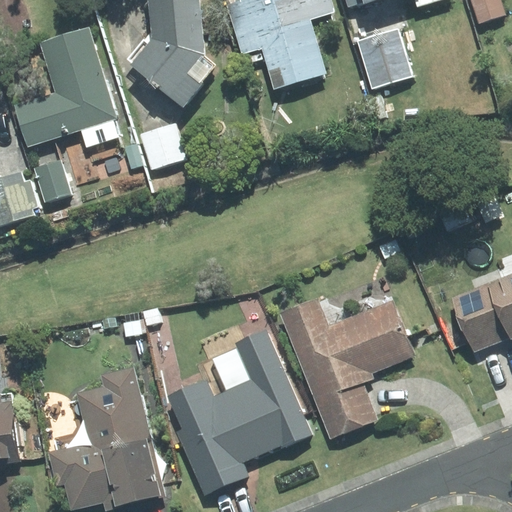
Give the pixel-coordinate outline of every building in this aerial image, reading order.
[(205,56),(199,0),(148,0),(151,33),(129,60),(182,104),(215,65),(205,56)] [(263,47),(248,0),(240,0),(227,4),(242,54),(263,47)] [(248,0),(263,47),(275,88),(326,73),(310,19),(335,12),(331,0),(248,0)] [(415,0),(417,6),(437,0),(344,0),(347,9),(375,0),(415,0)] [(504,14),(499,0),(472,0),(479,22),(504,14)] [(17,106),(29,145),(81,129),(87,147),(118,137),(113,120),(117,119),(89,29),(42,44),(58,94),(17,106)] [(398,29),(358,41),(372,88),(412,76),(398,29)] [(176,123),(140,134),(152,170),(187,159),(176,123)] [(60,160),(34,168),(45,202),(71,193),(60,160)] [(20,171),(0,177),(0,225),(34,215),(32,208),(38,207),(30,181),(24,182),(20,171)] [(486,283),(508,339),(511,337),(511,254),(498,260),(505,276),(486,283)] [(473,352),(508,339),(486,283),(451,297),(473,352)] [(317,301),(281,315),(316,402),(364,383),(373,379),(372,374),(416,356),(394,301),(328,327),(317,301)] [(310,433),(266,331),(236,344),(238,348),(213,359),(227,392),(215,397),(207,379),(168,396),(182,429),(175,432),(204,497),(249,478),(243,462),(310,433)] [(103,387),(77,393),(89,443),(49,453),(57,486),(64,484),(71,510),(104,502),(106,510),(166,496),(135,367),(101,375),(103,387)] [(379,420),(364,383),(316,402),(330,439),(379,420)] [(0,463),(19,461),(17,445),(23,445),(18,403),(13,404),(12,393),(0,394),(0,463)]
